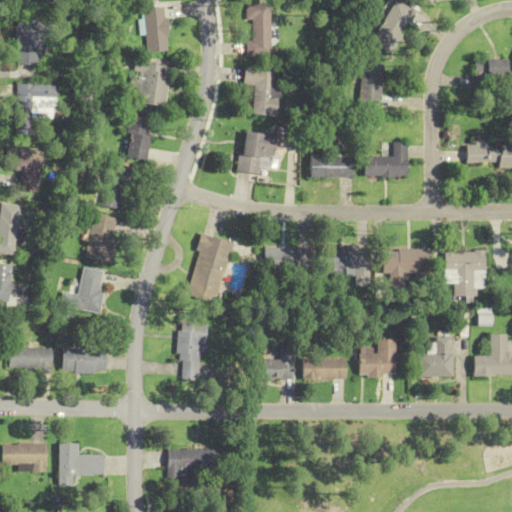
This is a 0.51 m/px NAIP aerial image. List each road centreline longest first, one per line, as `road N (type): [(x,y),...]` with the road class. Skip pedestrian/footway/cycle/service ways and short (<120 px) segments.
road 1 (tertiary): [(198,0),(202,83),(138,297),(131,350),(132,511)]
road 2 (residential): [(511,409),(0,407)]
road 3 (residential): [(511,211),(298,212),(173,189)]
road 4 (residential): [(511,8),(461,27),(435,63),(429,211)]
